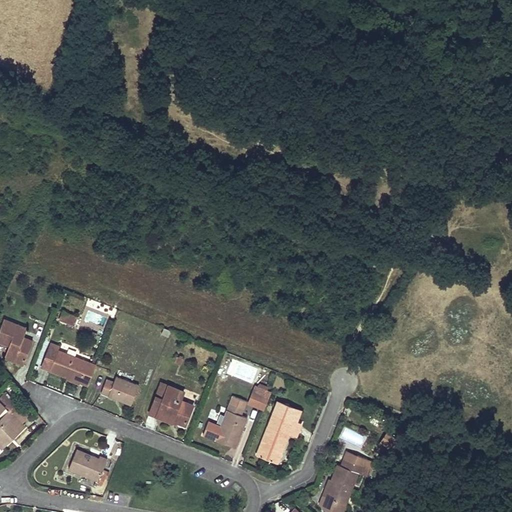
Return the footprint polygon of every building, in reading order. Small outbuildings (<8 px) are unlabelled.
[(418,206),(409,204),(408,208),(399,206),(396,216),(414,221),(418,206)] [(422,210),(416,237),(433,241),(437,228),(431,225),(434,212),(422,210)] [(66,312),(63,320),(75,324),(78,317),(66,312)] [(14,334),(18,324),(4,319),(0,328),(0,341),(9,345),(5,358),(23,365),(33,341),(23,337),(14,334)] [(27,328),(18,324),(14,334),(23,337),(27,328)] [(168,337),(171,330),(164,327),(161,334),(168,337)] [(42,367),(65,376),(81,382),(88,385),(96,365),(58,351),(60,347),(51,343),(42,367)] [(174,362),(181,365),(184,359),(177,356),(174,362)] [(131,405),(139,385),(116,376),(109,374),(101,393),(131,405)] [(81,382),(65,376),(64,379),(80,385),(81,382)] [(161,383),(156,396),(164,399),(168,386),(161,383)] [(164,399),(156,396),(150,413),(172,422),(173,420),(186,425),(193,405),(181,400),(184,392),(168,386),(164,399)] [(255,386),(253,391),(269,397),(271,392),(255,386)] [(15,389),(11,392),(19,402),(23,398),(15,389)] [(14,413),(21,406),(7,390),(0,396),(0,450),(3,447),(1,444),(11,435),(13,437),(25,426),(22,422),(14,413)] [(247,401),(233,396),(216,440),(236,447),(247,418),(242,415),(247,401)] [(279,401),(274,412),(298,421),(302,411),(279,401)] [(30,415),(21,406),(14,413),(22,422),(30,415)] [(280,448),(283,449),(289,433),(296,437),(302,423),(298,421),(274,412),(257,455),(274,462),(280,448)] [(396,438),(401,442),(406,434),(401,431),(396,438)] [(401,442),(396,438),(389,433),(380,447),(392,455),(401,442)] [(3,447),(13,437),(11,435),(1,444),(3,447)] [(277,463),(283,449),(280,448),(274,462),(277,463)] [(108,459),(100,455),(99,458),(77,449),(68,469),(98,481),(108,459)] [(347,451),(344,458),(354,462),(357,454),(347,451)] [(354,462),(344,458),(341,465),(338,464),(332,479),(326,496),(323,495),(320,504),(328,511),(342,511),(357,472),(361,473),(367,458),(357,454),(354,462)] [(374,461),(367,458),(361,473),(368,476),(374,461)] [(329,478),(323,495),(326,496),(332,479),(329,478)]
